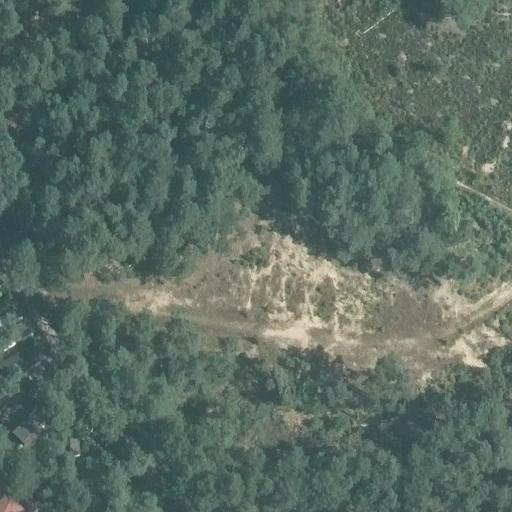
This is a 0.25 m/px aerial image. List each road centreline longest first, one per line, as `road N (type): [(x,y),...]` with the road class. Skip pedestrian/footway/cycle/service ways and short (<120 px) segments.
road 1 (track): [(187,511),(0,259)]
road 2 (track): [(0,76),(125,0)]
